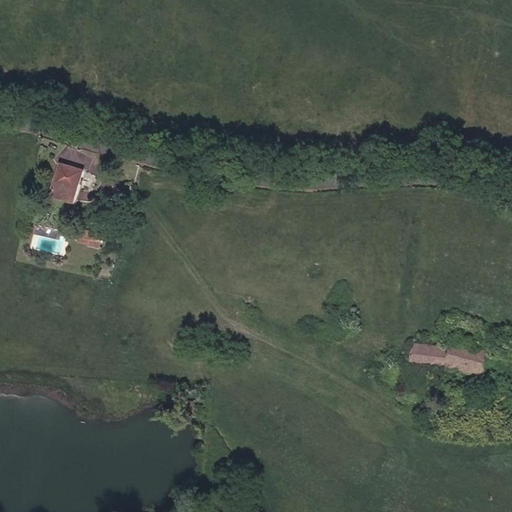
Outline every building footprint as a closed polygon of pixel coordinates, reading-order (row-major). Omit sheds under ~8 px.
[(65,166),(62,197),(91,201),(95,171),(65,166)] [(90,209),(91,201),(62,197),(61,206),(90,209)] [(79,240),(101,248),(105,236),(84,228),(79,240)] [(108,228),(108,238),(119,238),(119,229),(108,228)] [(416,345),(414,365),(485,374),(486,358),(453,354),(453,349),(416,345)] [(449,383),(441,383),(440,402),(448,402),(449,383)] [(200,405),(198,421),(214,424),(218,409),(200,405)]
